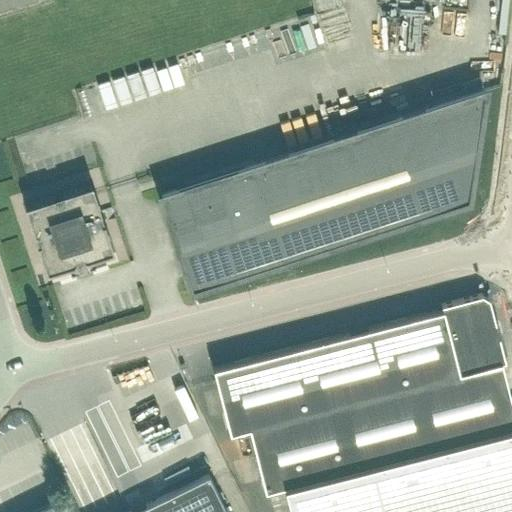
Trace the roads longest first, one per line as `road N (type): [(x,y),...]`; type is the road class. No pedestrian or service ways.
road 1 (tertiary): [(0,374),(505,242)]
road 2 (unknown): [(168,330),(121,146),(139,124),(176,105),(241,106)]
